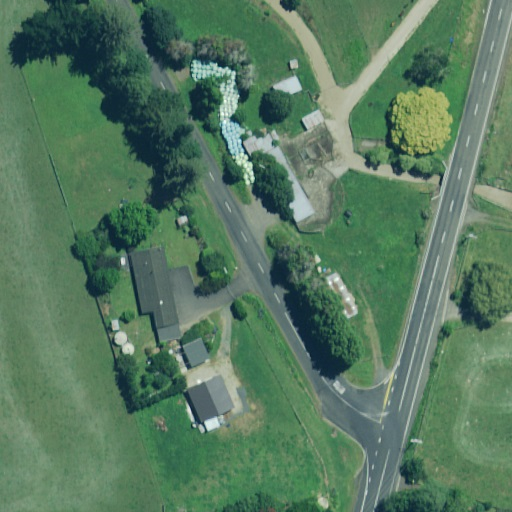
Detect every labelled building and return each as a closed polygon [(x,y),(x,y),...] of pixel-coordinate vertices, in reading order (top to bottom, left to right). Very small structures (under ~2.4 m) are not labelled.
[(301,90),(295,77),(271,87),(277,101),(301,90)] [(323,121),(318,111),(302,119),(307,130),(323,121)] [(273,144),(268,135),(255,142),(252,135),(240,141),(249,157),(258,152),(285,202),(295,222),(312,213),(275,143),(273,144)] [(161,249),(129,255),(141,313),(152,311),(159,342),(180,338),(161,249)] [(151,317),(142,319),(146,342),(155,341),(151,317)] [(209,360),(199,339),(181,346),(191,368),(209,360)]
